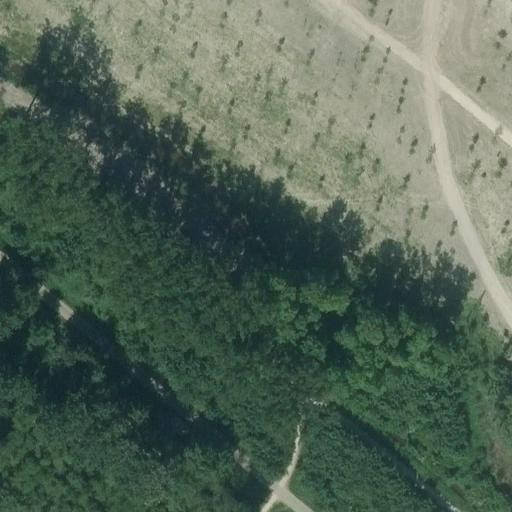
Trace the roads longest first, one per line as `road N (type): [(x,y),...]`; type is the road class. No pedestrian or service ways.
road 1 (unknown): [(0,146),(202,350),(319,404),(453,511)]
road 2 (motorway): [(287,0),(511,181)]
road 3 (motorway): [(511,87),(404,0)]
